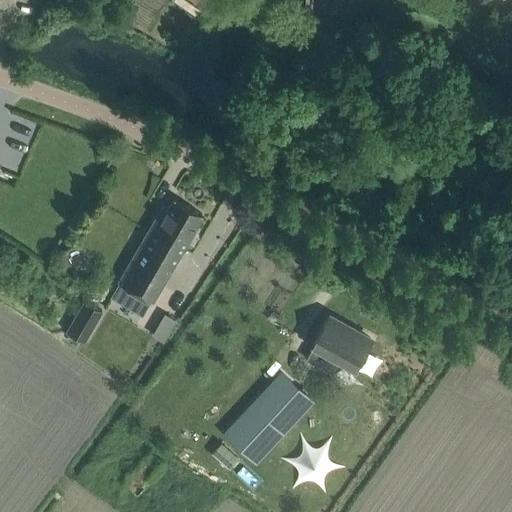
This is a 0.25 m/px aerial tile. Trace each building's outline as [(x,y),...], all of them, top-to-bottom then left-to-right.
[(119,282),(111,296),(142,314),(150,300),(151,301),(202,213),(174,197),(168,208),(163,205),(119,282)] [(85,300),(67,331),(84,341),(102,310),(85,300)] [(165,313),(153,334),(163,340),(176,319),(165,313)] [(313,345),(306,358),(333,373),(340,360),(354,368),(371,338),(329,315),(312,345),(313,345)] [(220,431),(254,463),(313,400),(279,368),(220,431)] [(149,453),(124,483),(138,495),(164,465),(149,453)]
